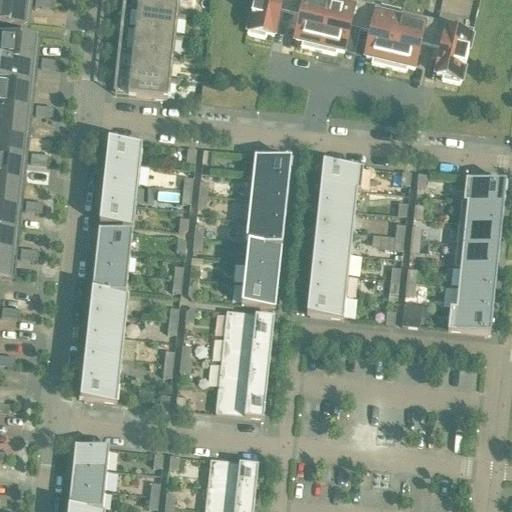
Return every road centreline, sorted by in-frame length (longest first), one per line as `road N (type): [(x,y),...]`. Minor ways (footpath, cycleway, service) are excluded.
road 1 (residential): [(511,475),(53,425)]
road 2 (residential): [(86,123),(511,164)]
road 3 (residential): [(86,123),(53,425)]
road 4 (residential): [(98,0),(86,123)]
